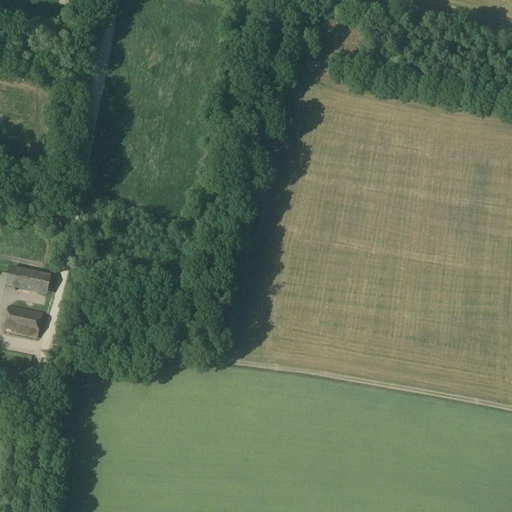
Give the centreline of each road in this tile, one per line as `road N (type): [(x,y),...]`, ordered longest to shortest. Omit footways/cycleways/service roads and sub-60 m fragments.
road 1 (track): [(111,0),(44,338),(27,511)]
road 2 (track): [(44,338),(101,354),(228,362),(511,410)]
